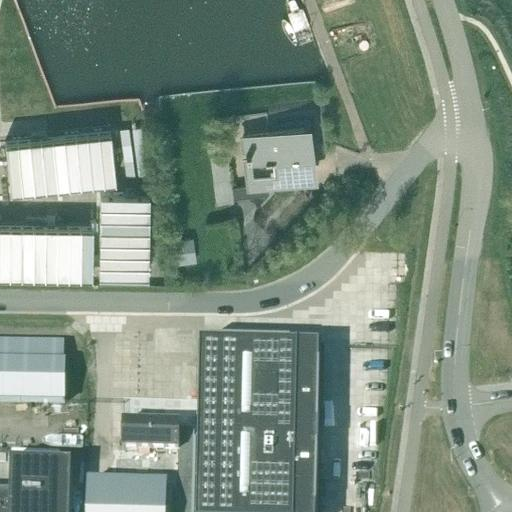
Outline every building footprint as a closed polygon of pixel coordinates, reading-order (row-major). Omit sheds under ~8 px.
[(232,185),(233,198),(268,193),(266,182),(310,177),(303,129),(242,137),(249,182),(232,185)] [(110,130),(4,141),(9,190),(115,179),(110,130)] [(148,192),(99,191),(98,274),(147,275),(148,192)] [(92,226),(0,224),(0,274),(91,275),(92,226)] [(193,236),(167,240),(171,265),(196,261),(193,236)] [(0,403),(65,404),(66,363),(64,363),(64,343),(0,341),(0,403)] [(201,344),(196,511),(316,511),(321,356),(320,356),(320,348),(305,348),(305,346),(201,344)] [(123,424),(123,452),(151,453),(152,425),(123,424)] [(192,511),(195,432),(180,431),(180,426),(152,425),(151,453),(179,454),(177,511),(192,511)] [(0,511),(70,511),(72,466),(11,464),(10,496),(0,495),(0,511)] [(166,511),(167,485),(88,483),(86,511),(166,511)]
